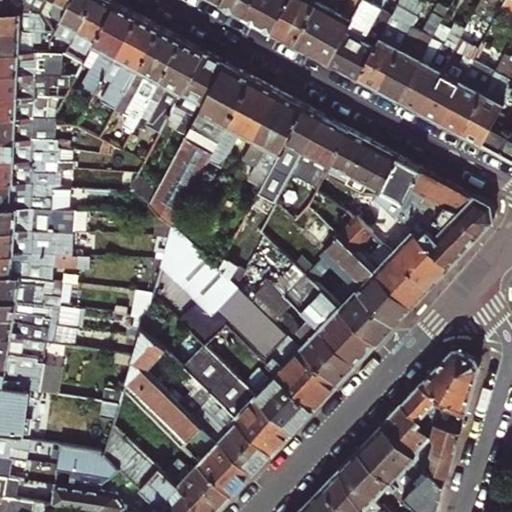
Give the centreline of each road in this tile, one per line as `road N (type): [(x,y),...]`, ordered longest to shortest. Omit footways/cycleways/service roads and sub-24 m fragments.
road 1 (residential): [(511,184),(165,0)]
road 2 (tertiary): [(467,291),(258,511)]
road 3 (residential): [(467,291),(505,356),(461,511)]
